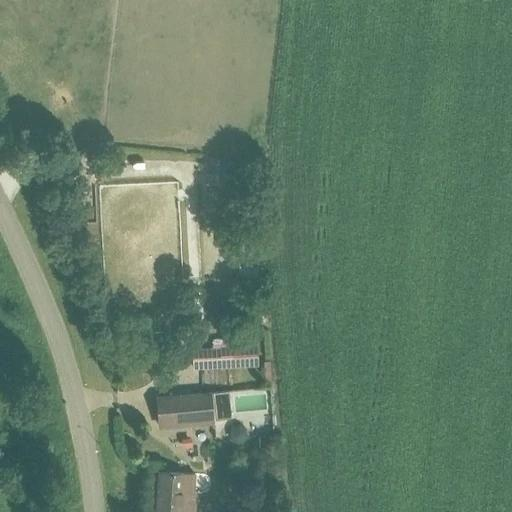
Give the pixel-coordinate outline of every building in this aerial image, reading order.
[(250,280),(236,281),(238,305),(242,304),(244,324),(254,323),(250,280)] [(194,350),(195,370),(235,368),(233,345),(214,346),(214,349),(194,350)] [(232,420),(229,393),(157,401),(160,427),(232,420)] [(261,448),(274,447),(273,434),(260,435),(261,448)] [(194,477),(159,475),(156,511),(194,511),(196,495),(193,495),(194,477)]
